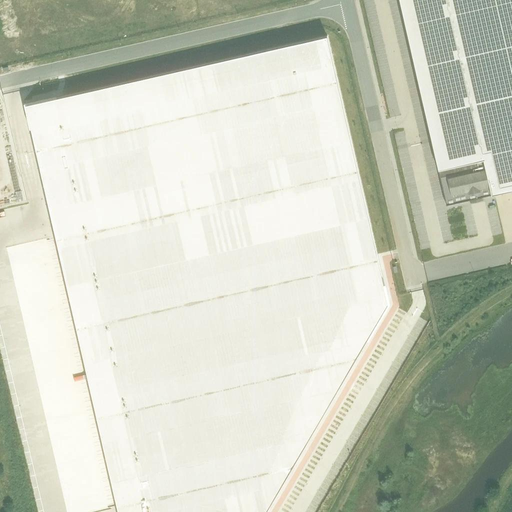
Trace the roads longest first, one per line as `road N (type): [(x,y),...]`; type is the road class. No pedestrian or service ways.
road 1 (unclassified): [(347,0),(410,273)]
road 2 (track): [(336,511),(398,398),(434,357)]
